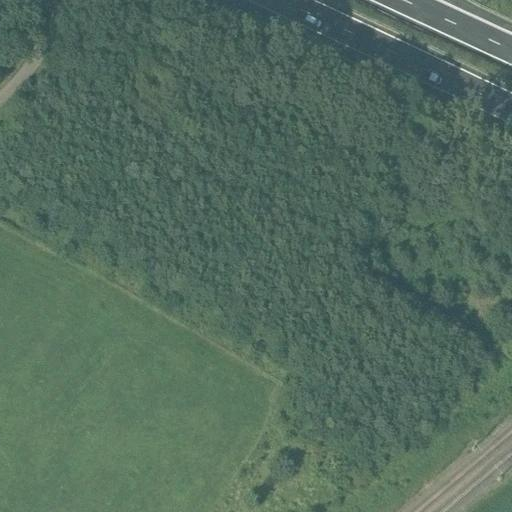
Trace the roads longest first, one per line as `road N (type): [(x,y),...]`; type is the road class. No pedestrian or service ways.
road 1 (trunk): [(276,0),(511,110)]
road 2 (trunk): [(511,49),(401,0)]
